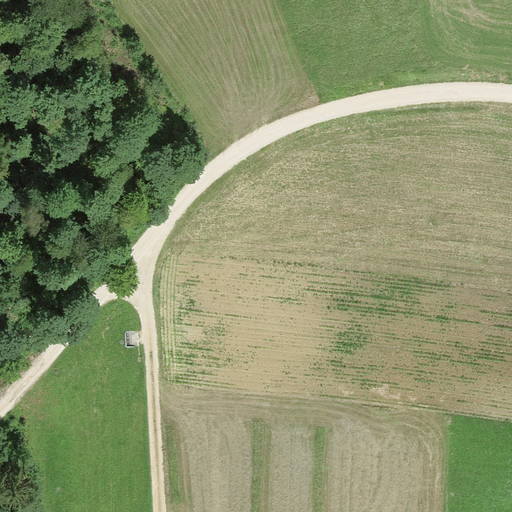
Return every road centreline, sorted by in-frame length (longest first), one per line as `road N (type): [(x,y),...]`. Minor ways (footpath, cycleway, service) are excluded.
road 1 (track): [(0,403),(131,268),(157,224),(256,138),(361,104),(472,93),(511,99)]
road 2 (track): [(161,511),(146,317),(131,268)]
